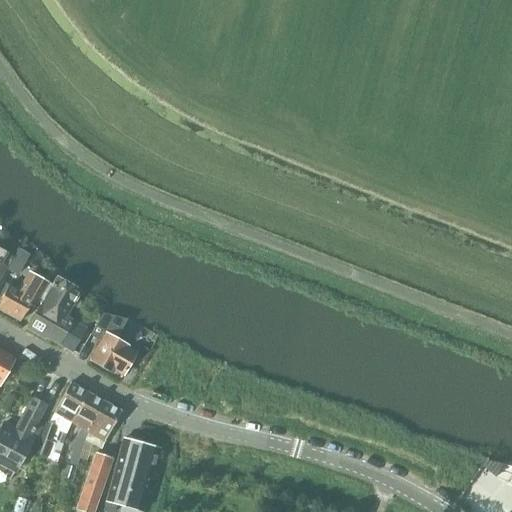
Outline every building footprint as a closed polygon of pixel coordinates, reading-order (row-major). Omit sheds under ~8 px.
[(0,275),(11,256),(0,250),(0,275)] [(14,259),(7,270),(18,276),(24,264),(14,259)] [(37,302),(47,283),(32,274),(21,293),(8,286),(0,299),(0,310),(20,322),(33,299),(37,302)] [(72,352),(85,329),(61,315),(76,289),(57,278),(28,327),(72,352)] [(123,376),(136,353),(127,348),(128,347),(116,339),(127,320),(102,314),(90,336),(100,342),(89,361),(113,374),(114,371),(123,376)] [(0,350),(0,385),(15,360),(3,353),(0,350)] [(43,426),(33,453),(52,460),(56,443),(51,442),(56,429),(64,434),(70,423),(87,393),(70,384),(53,414),(55,415),(50,423),(46,421),(43,426)] [(75,438),(67,465),(77,468),(85,441),(87,433),(88,433),(104,403),(87,393),(70,423),(80,429),(75,438)] [(29,437),(45,407),(31,400),(15,429),(4,424),(0,431),(0,460),(15,468),(8,480),(9,481),(32,439),(29,437)] [(104,403),(88,433),(104,442),(121,412),(104,403)] [(139,507),(159,447),(124,435),(103,495),(100,505),(110,508),(113,499),(139,507)] [(95,453),(75,509),(82,511),(91,511),(110,458),(95,453)]
